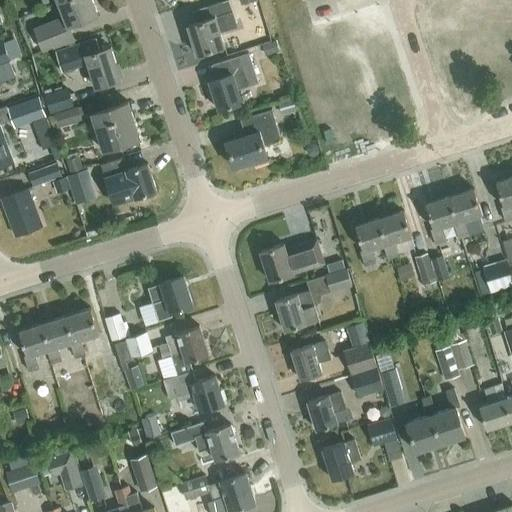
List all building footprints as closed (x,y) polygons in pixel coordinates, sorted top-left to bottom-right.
[(93,0),(64,0),(59,2),(64,16),(34,28),(43,50),(53,45),(54,47),(75,39),(69,25),(99,14),(93,0)] [(238,27),(236,21),(229,0),(228,0),(209,6),(212,16),(188,24),(198,54),(225,45),(221,32),(238,27)] [(97,86),(122,78),(111,46),(100,49),(97,37),(57,50),(63,70),(89,62),(97,86)] [(0,63),(16,57),(9,39),(0,42),(0,63)] [(279,50),(276,40),(262,44),(265,55),(279,50)] [(212,65),(216,78),(209,80),(219,110),(241,103),(237,90),(258,83),(249,53),(212,65)] [(67,86),(44,93),(49,111),(72,104),(67,86)] [(39,96),(8,107),(12,120),(36,111),(39,118),(46,116),(39,96)] [(279,102),(282,114),(298,109),(294,97),(279,102)] [(128,102),(106,109),(102,98),(55,114),(59,127),(81,120),(80,115),(86,113),(85,110),(91,108),(105,151),(141,140),(128,102)] [(254,166),(267,162),(268,162),(263,145),(279,140),(270,109),(240,119),(246,135),(224,142),(232,169),(252,162),(254,166)] [(0,167),(13,162),(0,125),(0,167)] [(319,152),(318,144),(313,142),(308,143),(306,147),(308,154),(312,156),(317,155),(319,152)] [(71,172),(82,169),(78,155),(66,159),(71,172)] [(125,158),(101,165),(114,205),(135,198),(136,199),(157,192),(148,164),(129,170),(125,158)] [(56,162),(31,171),(36,185),(61,176),(56,162)] [(70,174),(75,189),(94,183),(89,168),(70,174)] [(511,209),(510,205),(511,204),(511,175),(495,181),(503,207),(501,208),(506,224),(511,221),(511,209)] [(15,236),(42,226),(28,189),(1,199),(15,236)] [(458,236),(467,233),(463,220),(481,214),(473,189),(450,196),(458,221),(454,223),(458,236)] [(458,221),(450,196),(425,203),(433,229),(431,230),(436,246),(446,243),(441,227),(454,223),(458,221)] [(388,244),(383,245),(388,261),(398,258),(393,242),(411,236),(403,210),(380,217),(388,244)] [(388,244),(380,217),(355,225),(363,251),(360,252),(365,268),(375,265),(370,249),(383,245),(388,244)] [(511,238),(502,241),(509,262),(511,260),(511,238)] [(317,239),(297,246),(285,249),(283,244),(259,251),(269,280),(293,273),(292,272),(325,262),(317,239)] [(427,253),(415,256),(424,285),(426,284),(428,290),(438,287),(427,253)] [(430,259),(437,280),(449,276),(442,255),(430,259)] [(341,259),(329,262),(331,271),(344,267),(341,259)] [(479,285),(482,295),(511,286),(511,278),(506,259),(483,266),(488,283),(479,285)] [(346,268),(325,274),(331,291),(352,285),(346,268)] [(149,288),(160,323),(172,319),(170,312),(193,304),(184,275),(161,282),(161,284),(149,288)] [(285,330),(307,323),(319,319),(309,290),(297,294),(297,293),(275,300),(285,330)] [(91,307),(67,315),(75,341),(70,343),(74,357),(85,354),(80,339),(99,333),(91,307)] [(105,317),(113,341),(127,336),(120,313),(105,317)] [(67,315),(43,322),(51,348),(47,350),(51,364),(61,361),(57,347),(70,343),(75,341),(67,315)] [(491,334),(501,330),(497,316),(487,320),(491,334)] [(353,346),(369,341),(363,320),(346,326),(353,346)] [(43,322),(19,330),(27,356),(24,357),(29,371),(39,368),(34,354),(47,350),(51,348),(43,322)] [(167,339),(168,344),(159,347),(163,358),(172,355),(178,374),(163,379),(163,380),(193,370),(190,360),(209,354),(200,325),(176,332),(178,336),(167,339)] [(450,345),(449,345),(458,375),(460,374),(458,369),(474,364),(463,331),(460,332),(458,325),(445,329),(450,345)] [(126,338),(127,339),(132,357),(153,351),(147,331),(126,338)] [(133,359),(132,357),(127,339),(115,343),(121,363),(133,359)] [(292,351),(301,380),(321,373),(318,362),(330,358),(325,342),(314,345),(313,344),(292,351)] [(343,350),(351,375),(377,367),(369,342),(343,350)] [(445,379),(458,375),(449,345),(435,350),(445,379)] [(124,370),(131,389),(144,384),(138,365),(124,370)] [(384,388),(377,367),(351,375),(358,396),(384,388)] [(380,372),(391,406),(406,401),(396,367),(380,372)] [(193,370),(163,380),(170,399),(194,392),(201,412),(225,404),(216,375),(197,381),(193,370)] [(511,420),(511,417),(506,398),(502,384),(484,390),(488,404),(479,407),(486,429),(511,420)] [(430,415),(440,445),(465,437),(455,407),(459,406),(453,388),(445,391),(451,408),(435,413),(430,415)] [(336,422),(353,417),(350,408),(344,405),(341,393),(328,396),(328,394),(307,401),(316,429),(336,422)] [(430,415),(435,413),(429,396),(421,399),(426,416),(406,423),(416,453),(440,445),(430,415)] [(13,412),(17,424),(30,421),(27,408),(13,412)] [(141,418),(147,439),(161,435),(155,414),(141,418)] [(390,416),(367,424),(374,446),(397,438),(390,416)] [(174,446),(194,440),(198,452),(211,448),(215,462),(239,454),(230,425),(202,434),(199,423),(170,433),(174,446)] [(128,431),(132,444),(141,441),(137,428),(128,431)] [(350,462),(361,459),(354,439),(322,449),(331,480),(354,472),(350,462)] [(47,457),(53,476),(78,468),(72,449),(47,457)] [(131,459),(141,490),(157,485),(147,454),(131,459)] [(6,471),(12,492),(41,483),(34,462),(6,471)] [(96,465),(81,470),(90,500),(106,495),(96,465)] [(210,492),(213,501),(224,498),(228,511),(230,511),(256,504),(246,474),(220,482),(208,486),(205,476),(181,483),(186,499),(210,492)] [(122,489),(129,511),(155,511),(155,509),(142,511),(136,492),(130,494),(127,487),(122,489)] [(108,511),(129,511),(122,489),(115,491),(120,508),(108,511)] [(0,504),(0,511),(14,511),(11,501),(0,504)] [(511,511),(511,503),(485,511),(511,511)]
